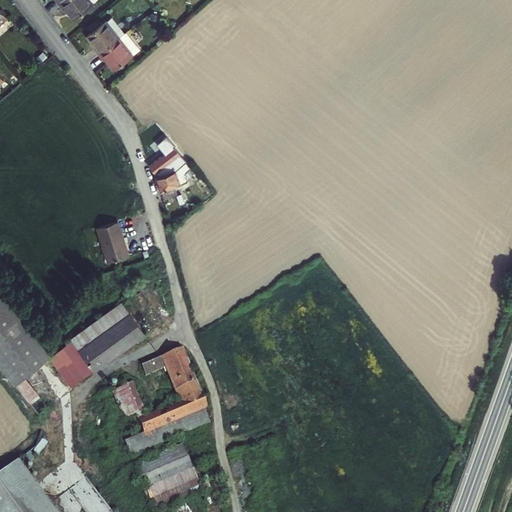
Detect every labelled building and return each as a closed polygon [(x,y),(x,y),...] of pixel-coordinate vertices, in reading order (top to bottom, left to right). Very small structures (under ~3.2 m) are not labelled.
[(0,0),(0,26),(0,27),(0,26),(0,22),(11,14),(0,0)] [(90,0),(58,0),(63,6),(65,5),(73,15),(91,1),(90,0)] [(104,18),(118,35),(123,31),(124,31),(110,13),(104,18)] [(93,43),(98,50),(118,35),(104,18),(86,32),(94,42),(93,43)] [(103,57),(105,56),(113,67),(136,48),(123,31),(118,35),(98,50),(103,57)] [(175,158),(181,163),(185,159),(168,140),(156,151),(161,156),(151,164),(158,172),(175,158)] [(161,187),(186,179),(183,171),(187,168),(195,176),(197,179),(202,175),(186,158),(185,159),(181,163),(178,166),(156,174),(161,187)] [(130,253),(119,217),(99,223),(110,258),(130,253)] [(52,350),(0,285),(0,329),(31,367),(50,352),(52,350)] [(97,366),(147,328),(123,296),(73,334),(52,350),(50,352),(74,383),(97,366)] [(31,367),(0,329),(0,350),(21,376),(26,371),(31,367)] [(141,366),(145,376),(164,369),(178,402),(137,418),(144,435),(207,409),(201,395),(202,394),(183,348),(174,352),(141,366)] [(21,376),(0,350),(0,356),(18,379),(21,376)] [(21,376),(44,404),(49,400),(26,371),(21,376)] [(21,376),(18,379),(40,407),(44,404),(21,376)] [(145,407),(134,380),(116,388),(124,407),(127,414),(138,410),(145,407)] [(143,456),(135,459),(146,484),(194,463),(183,438),(143,456)] [(60,511),(19,457),(0,470),(0,511),(60,511)]
